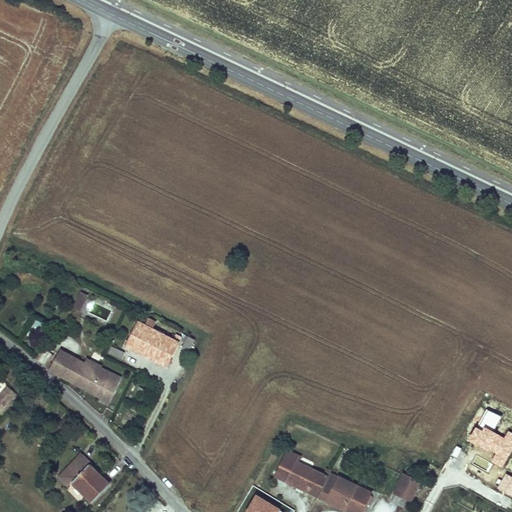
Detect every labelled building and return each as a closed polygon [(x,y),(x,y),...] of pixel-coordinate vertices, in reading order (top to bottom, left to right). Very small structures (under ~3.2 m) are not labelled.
[(89,289),(82,285),(73,302),(80,306),(89,289)] [(37,341),(44,322),(34,318),(26,337),(37,341)] [(126,346),(168,367),(182,339),(185,341),(183,346),(190,350),(196,337),(185,332),(183,336),(177,333),(174,338),(151,326),(153,321),(147,318),(144,324),(138,321),(126,346)] [(50,369),(111,401),(123,378),(92,362),(96,356),(83,349),(81,353),(74,349),(63,344),(50,369)] [(116,346),(113,353),(127,360),(131,353),(116,346)] [(0,399),(3,402),(12,393),(5,387),(0,391),(0,399)] [(318,496),(327,478),(297,464),(300,458),(288,453),(277,476),(318,496)] [(72,482),(93,501),(107,485),(86,466),(88,463),(77,454),(56,477),(67,487),(72,482)] [(109,483),(88,463),(86,466),(107,485),(109,483)] [(327,478),(318,496),(351,511),(359,511),(369,491),(330,472),(327,478)] [(409,499),(418,481),(402,473),(393,492),(409,499)]
